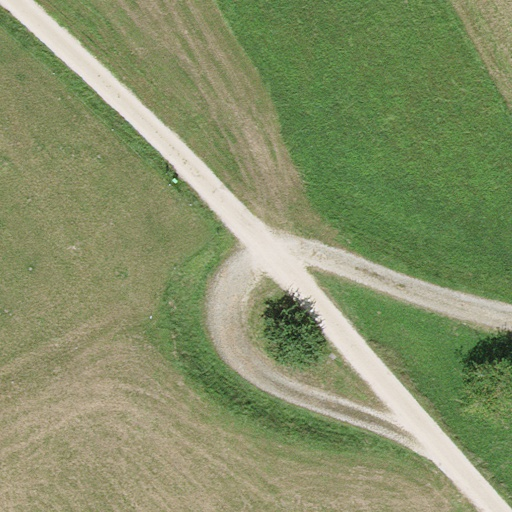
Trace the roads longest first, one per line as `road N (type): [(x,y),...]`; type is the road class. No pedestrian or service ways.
road 1 (track): [(0,4),(262,253),(483,511)]
road 2 (track): [(420,439),(292,409),(233,375),(219,339),(224,298),(240,270),(262,253),(321,262),(511,322)]
